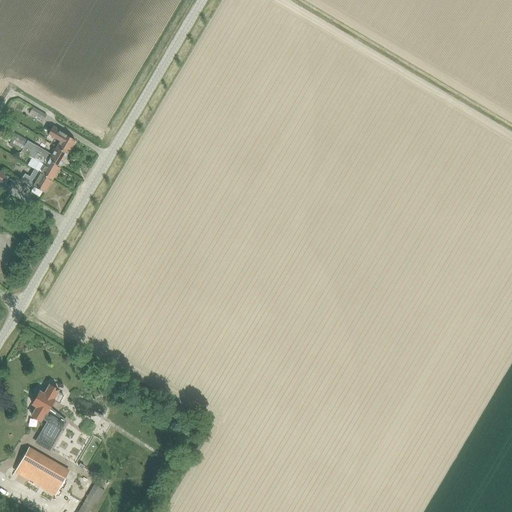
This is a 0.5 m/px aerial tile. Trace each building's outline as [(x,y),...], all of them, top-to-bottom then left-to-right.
[(32,105),(28,112),(42,120),(46,113),(32,105)] [(56,147),(67,154),(75,140),(64,134),(65,133),(52,126),(48,134),(60,141),(56,147)] [(67,154),(56,147),(51,155),(27,141),(15,134),(12,139),(59,167),(67,154)] [(52,180),(59,167),(12,139),(9,144),(21,151),(39,162),(34,169),(52,180)] [(44,193),(52,180),(34,169),(30,177),(25,174),(21,180),(33,187),(33,186),(44,193)] [(36,406),(31,413),(40,418),(42,416),(48,419),(35,441),(48,449),(65,421),(49,409),(54,401),(59,404),(64,395),(58,392),(59,390),(49,384),(43,393),(39,391),(31,403),(36,406)] [(29,448),(15,472),(29,480),(28,481),(33,485),(35,483),(54,494),(68,470),(29,448)] [(90,511),(103,490),(93,484),(76,511),(90,511)]
